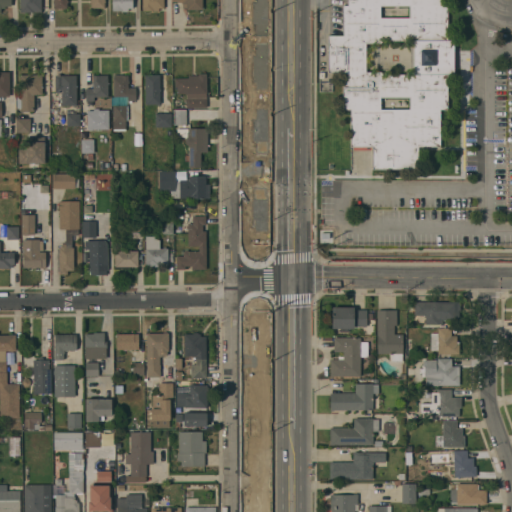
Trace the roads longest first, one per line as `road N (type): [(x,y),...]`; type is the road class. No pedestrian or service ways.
road 1 (residential): [(233,0),(235,276)]
road 2 (residential): [(235,276),(234,511)]
road 3 (residential): [(234,42),(0,43)]
road 4 (residential): [(234,299),(0,300)]
road 5 (tertiary): [(511,278),(292,277)]
road 6 (residential): [(487,278),(489,408),(511,476)]
road 7 (primary): [(292,277),(292,429)]
road 8 (primary): [(292,277),(291,130)]
road 9 (primary): [(291,130),(291,0)]
